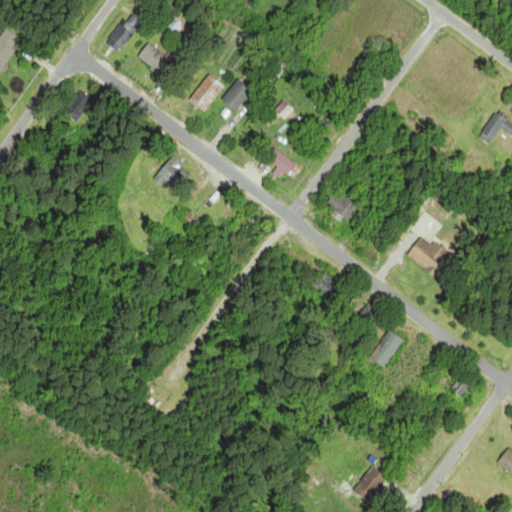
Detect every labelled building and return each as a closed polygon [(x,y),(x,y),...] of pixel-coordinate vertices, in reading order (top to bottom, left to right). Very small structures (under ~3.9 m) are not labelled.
[(143,22),(132,13),(107,44),(118,52),(143,22)] [(173,63),(151,43),(138,57),(160,78),(173,63)] [(189,101),(204,113),(225,88),(210,75),(189,101)] [(235,111),(253,92),(240,80),(222,99),(235,111)] [(79,120),(88,101),(76,95),(67,115),(79,120)] [(511,122),(498,113),(480,138),(491,145),(502,128),(511,135),(511,122)] [(274,173),(280,178),(285,172),(291,177),(299,166),(276,149),(267,161),(278,169),(274,173)] [(192,173),(174,157),(156,179),(173,194),(192,173)] [(343,226),(362,207),(345,188),(324,206),(343,226)] [(192,227),(198,221),(187,209),(181,215),(192,227)] [(233,231),(249,244),(260,230),(245,217),(233,231)] [(424,236),(407,256),(439,282),(456,261),(424,236)] [(387,369),(404,340),(389,331),(372,360),(387,369)] [(498,464),(511,474),(511,450),(510,449),(498,464)] [(355,492),(372,503),(389,478),(372,467),(355,492)]
